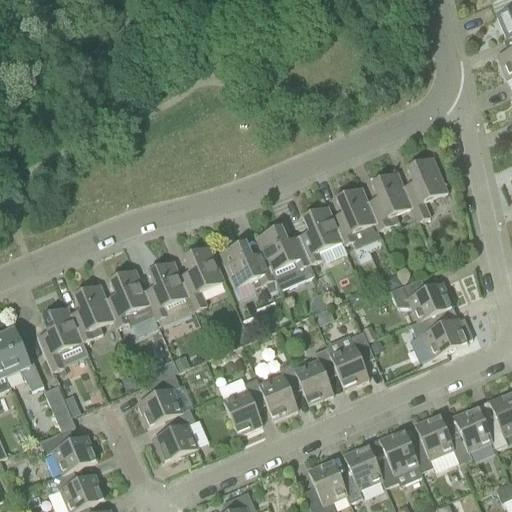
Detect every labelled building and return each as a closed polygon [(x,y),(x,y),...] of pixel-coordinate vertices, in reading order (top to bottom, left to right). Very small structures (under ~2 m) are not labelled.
[(511,0),(486,0),(491,9),(509,1),(511,0)] [(511,12),(495,20),(505,44),(511,41),(511,0),(509,1),(511,7),(511,12)] [(511,54),(510,55),(496,61),(506,86),(511,83),(511,41),(505,44),(506,44),(511,41),(511,54)] [(423,208),(446,198),(431,163),(406,174),(407,175),(415,191),(404,196),(396,178),(395,179),(416,228),(429,222),(423,208)] [(415,228),(416,228),(395,179),(371,189),(371,190),(372,190),(379,207),(368,211),(360,193),(378,234),(398,227),(395,221),(410,215),(415,228)] [(376,235),(378,234),(360,193),(335,204),(336,205),(344,222),(333,226),(327,212),(325,213),(346,260),(343,251),(352,247),(355,255),(379,244),(376,235)] [(321,270),(346,260),(325,213),(301,223),(302,224),(303,224),(310,241),(299,245),(297,242),(309,270),(319,265),(321,270)] [(280,234),(281,233),(280,232),(255,243),(262,261),(276,294),(277,293),(278,295),(313,281),(308,270),(309,270),(297,242),(298,246),(287,251),(280,234)] [(244,249),(245,249),(245,247),(219,258),(234,293),(250,287),(253,295),(265,290),(268,297),(276,294),(262,261),(251,266),(244,249)] [(223,286),(216,270),(208,252),(183,263),(183,264),(184,264),(191,280),(180,285),(172,267),(171,267),(193,318),(194,318),(193,316),(206,311),(200,296),(223,286)] [(159,333),(193,318),(171,267),(147,278),(148,279),(149,279),(156,295),(145,300),(134,275),(133,275),(152,321),(155,327),(157,326),(159,333)] [(98,291),(97,291),(115,333),(129,327),(130,330),(152,321),(133,275),(109,286),(109,287),(110,287),(117,304),(106,308),(98,291)] [(388,295),(398,291),(394,280),(384,284),(388,295)] [(400,292),(389,297),(396,313),(410,313),(416,328),(434,321),(452,313),(441,289),(423,296),(418,284),(400,292)] [(115,333),(97,291),(73,301),(74,302),(75,302),(82,319),(71,324),(66,313),(65,313),(80,348),(101,339),(99,333),(112,327),(115,333)] [(362,296),(348,302),(352,313),(367,307),(362,296)] [(58,357),(80,348),(65,313),(41,324),(41,325),(42,325),(50,341),(39,346),(37,342),(36,343),(51,378),(64,372),(58,357)] [(416,343),(409,346),(418,367),(431,362),(432,364),(467,349),(466,347),(472,344),(463,324),(458,326),(457,324),(439,332),(434,321),(416,328),(411,331),(416,343)] [(370,331),(361,335),(362,338),(365,344),(367,348),(375,345),(370,331)] [(25,351),(20,353),(13,336),(0,341),(0,373),(5,386),(21,379),(31,396),(43,391),(25,351)] [(351,350),(328,360),(344,395),(368,385),(360,367),(372,362),(367,348),(365,344),(362,338),(349,344),(351,350)] [(344,395),(326,354),(312,359),(315,365),(293,374),(291,368),(290,368),(300,393),(308,411),(332,400),(325,382),(336,377),(344,395)] [(183,361),(172,366),(176,377),(188,372),(183,361)] [(172,366),(163,370),(168,381),(173,379),(176,377),(172,366)] [(289,398),(300,393),(290,368),(277,374),(280,380),(257,389),(273,426),(297,416),(289,398)] [(0,373),(0,400),(10,396),(5,386),(0,373)] [(125,395),(136,390),(132,379),(120,383),(125,395)] [(173,394),(178,392),(173,379),(168,381),(149,389),(154,401),(136,409),(147,433),(189,415),(188,414),(182,417),(173,394)] [(257,389),(257,390),(254,384),(242,389),(240,384),(217,394),(223,406),(222,406),(237,441),(261,431),(254,413),(265,408),(273,426),(257,389)] [(44,397),(61,438),(75,432),(70,422),(57,391),(44,397)] [(511,397),(488,408),(495,426),(484,430),(477,412),(476,413),(494,454),(506,449),(503,443),(511,438),(511,397)] [(493,454),(494,454),(476,413),(452,423),(460,441),(449,446),(452,455),(453,457),(458,469),(470,464),(468,458),(491,449),(493,454)] [(187,430),(194,427),(189,415),(147,433),(165,426),(170,437),(152,444),(162,469),(197,454),(187,430)] [(452,455),(449,446),(438,420),(413,431),(421,449),(410,454),(402,435),(402,436),(419,476),(432,472),(429,465),(453,457),(452,455)] [(74,447),(69,435),(40,448),(45,460),(50,457),(59,480),(46,485),(47,486),(96,465),(86,442),(74,447)] [(367,451),(366,451),(384,493),(396,487),(395,483),(418,473),(402,436),(378,446),(386,464),(375,469),(367,451)] [(382,493),(384,493),(366,451),(342,461),(350,479),(339,484),(331,466),(330,466),(346,502),(349,508),(361,504),(358,497),(381,488),(382,493)] [(71,477),(96,466),(96,465),(47,486),(52,499),(48,501),(52,511),(84,511),(104,504),(94,480),(76,488),(71,477)] [(332,511),(331,508),(346,502),(330,466),(307,476),(315,494),(303,500),(308,511),(332,511)] [(511,488),(494,496),(500,509),(511,504),(511,488)] [(253,511),(247,498),(223,508),(224,511),(253,511)]
